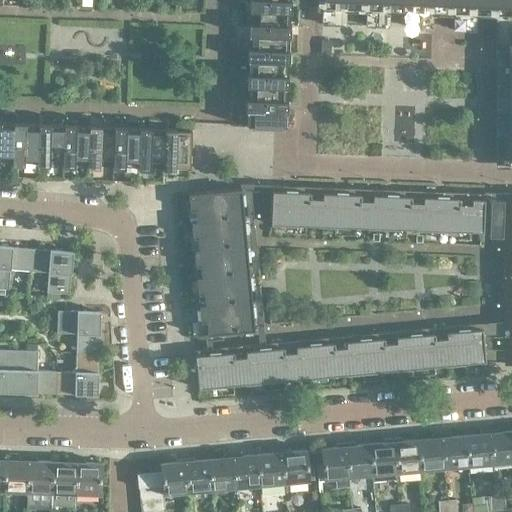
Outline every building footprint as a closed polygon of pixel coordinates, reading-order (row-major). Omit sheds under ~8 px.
[(248,22),(248,23),(289,25),(290,0),(248,0),(248,9),(252,10),(252,22),(248,22)] [(511,0),(322,0),(321,23),(345,24),(346,11),(366,12),(365,25),(388,26),(389,12),(409,13),(408,27),(431,28),(432,14),(452,15),(452,28),(475,29),(475,16),(495,16),(496,162),(511,161),(511,0)] [(247,47),(247,49),(289,50),(289,25),(248,23),(247,35),(251,35),(251,48),(247,47)] [(322,36),(321,51),(330,51),(331,36),(322,36)] [(246,73),(246,74),(288,75),(289,50),(247,49),(246,60),(250,60),(250,73),(246,73)] [(245,98),(245,99),(287,100),(288,75),(246,74),(245,85),(249,85),(249,98),(245,98)] [(287,100),(245,99),(244,110),(248,110),(248,123),(247,123),(247,125),(286,127),(287,100)] [(0,121),(0,158),(11,159),(11,163),(12,163),(13,121),(0,121)] [(13,121),(12,163),(23,163),(23,160),(36,160),(36,164),(37,164),(38,122),(13,121)] [(38,122),(37,164),(48,164),(48,161),(61,161),(61,165),(62,165),(63,123),(38,122)] [(63,123),(62,165),(73,165),(74,162),(86,162),(86,166),(87,166),(88,124),(63,123)] [(88,124),(87,166),(99,166),(99,163),(112,163),(111,167),(112,167),(114,125),(88,124)] [(114,125),(112,167),(124,167),(124,164),(137,164),(137,168),(139,126),(114,125)] [(139,126),(137,168),(149,168),(149,165),(162,165),(162,169),(163,169),(164,127),(139,126)] [(164,127),(163,169),(174,169),(174,166),(187,166),(187,167),(189,167),(191,128),(164,127)] [(240,183),(241,187),(188,192),(189,207),(187,207),(188,220),(190,220),(192,235),(189,235),(190,248),(193,248),(194,263),(192,263),(193,276),(196,276),(197,291),(194,291),(196,304),(198,304),(199,319),(197,319),(198,332),(200,332),(201,334),(263,329),(250,184),(240,183)] [(297,186),(272,185),(270,223),(284,224),(283,231),(305,232),(305,224),(334,225),(334,233),(355,234),(355,226),(384,227),(384,235),(405,236),(406,228),(435,229),(434,237),(470,238),(470,231),(482,231),(484,193),(336,187),(297,186)] [(490,192),(488,235),(501,235),(503,192),(490,192)] [(0,245),(0,287),(8,288),(9,268),(29,270),(31,248),(0,245)] [(31,248),(29,270),(48,271),(46,291),(68,293),(72,251),(31,248)] [(76,333),(76,352),(97,353),(99,311),(57,310),(56,332),(76,333)] [(481,322),(194,349),(197,387),(211,386),(212,393),(233,391),(232,384),(261,381),(262,389),(283,387),(283,379),(311,377),(312,384),(333,382),(333,375),(362,372),(362,380),(384,377),(383,370),(412,367),(412,375),(434,373),(433,365),(464,362),(465,370),(484,368),(483,361),(484,360),(481,322)] [(0,389),(14,390),(16,349),(0,348),(0,389)] [(16,349),(14,390),(55,392),(56,371),(36,370),(37,350),(36,350),(25,350),(16,349)] [(75,372),(56,371),(55,392),(96,393),(97,353),(76,352),(75,372)] [(496,428),(487,429),(490,463),(511,460),(511,440),(511,429),(497,430),(496,428)] [(463,433),(466,465),(490,463),(487,429),(478,430),(478,432),(464,433),(464,432),(463,433)] [(448,432),(438,433),(441,467),(466,465),(463,433),(448,435),(448,432)] [(415,438),(414,438),(417,469),(441,467),(438,433),(430,434),(430,436),(416,438),(416,437),(415,437),(415,438)] [(367,442),(369,474),(370,480),(394,477),(393,472),(390,437),(382,438),(382,441),(368,442),(368,441),(367,442)] [(400,437),(390,437),(393,472),(417,469),(414,438),(400,439),(400,437)] [(345,476),(348,476),(369,474),(367,442),(366,442),(367,442),(352,444),(352,441),(342,442),(345,476)] [(322,461),(316,462),(318,478),(335,477),(336,486),(349,485),(348,476),(345,476),(342,442),(334,443),(334,445),(322,447),(321,446),(320,446),(322,461)] [(288,447),(279,448),(282,482),(314,478),(313,463),(306,463),(304,448),(303,448),(289,450),(288,447)] [(255,452),(255,453),(258,484),(282,482),(279,448),(270,449),(271,451),(257,453),(257,452),(255,452)] [(241,451),(231,452),(234,486),(258,484),(255,453),(241,454),(241,451)] [(207,457),(210,488),(234,486),(231,452),(222,453),(223,456),(209,457),(207,457)] [(2,459),(1,489),(25,490),(26,456),(18,455),(18,459),(4,458),(3,458),(2,459)] [(25,490),(25,505),(49,506),(49,503),(50,460),(36,460),(37,456),(26,456),(25,490)] [(193,456),(183,457),(186,490),(210,488),(207,457),(193,459),(193,456)] [(75,461),(74,492),(99,493),(100,461),(99,461),(99,462),(85,461),(85,458),(75,457),(75,461)] [(159,470),(161,484),(162,493),(163,493),(186,490),(183,457),(175,458),(175,460),(161,462),(160,461),(159,461),(161,470),(159,470)] [(50,460),(49,503),(73,503),(74,492),(75,461),(50,460)] [(159,470),(136,472),(137,486),(138,486),(161,484),(159,470)] [(161,484),(138,486),(139,498),(163,496),(163,493),(162,493),(161,484)] [(503,494),(493,495),(494,509),(504,508),(503,494)] [(494,509),(493,495),(485,496),(486,510),(494,509)] [(163,496),(139,498),(140,509),(164,507),(163,496)] [(456,511),(455,499),(445,500),(446,511),(456,511)] [(446,511),(445,500),(437,500),(438,511),(446,511)] [(466,511),(473,511),(472,501),(462,502),(463,511),(466,511)] [(407,511),(406,503),(397,504),(397,511),(407,511)]
